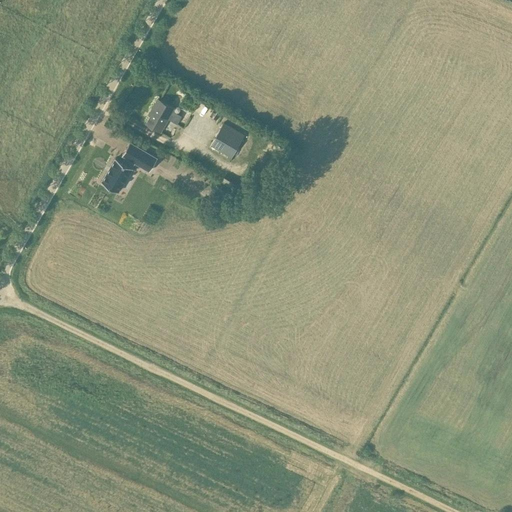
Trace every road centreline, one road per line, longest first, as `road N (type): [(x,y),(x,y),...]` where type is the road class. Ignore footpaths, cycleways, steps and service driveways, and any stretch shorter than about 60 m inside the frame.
road 1 (track): [(449,511),(0,294)]
road 2 (unclassified): [(0,285),(163,0)]
